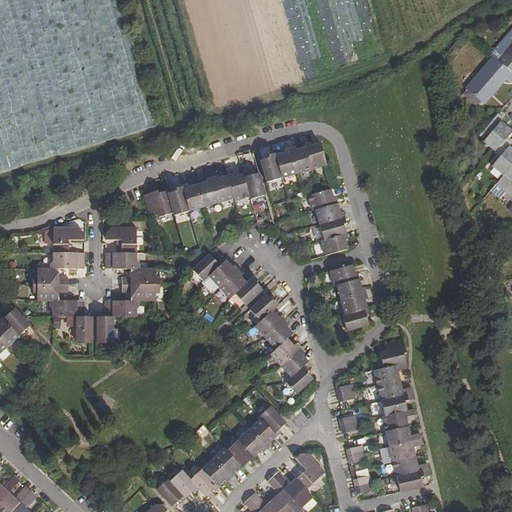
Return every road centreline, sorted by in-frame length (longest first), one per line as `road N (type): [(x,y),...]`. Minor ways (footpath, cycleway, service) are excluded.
road 1 (residential): [(95,198),(144,175),(308,127),(328,131),(341,146),(372,252)]
road 2 (residential): [(372,252),(387,306),(383,324),(326,381)]
road 3 (residential): [(225,511),(323,421)]
